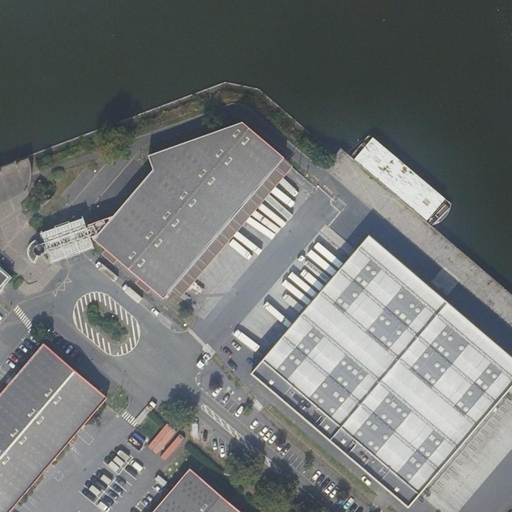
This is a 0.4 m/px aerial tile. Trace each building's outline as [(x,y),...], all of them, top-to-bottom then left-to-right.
[(83,222),(87,233),(89,233),(91,237),(162,298),(170,288),(283,157),(241,121),(146,154),(151,168),(111,214),(83,222)] [(283,157),(170,288),(174,292),(179,295),(292,164),(283,157)] [(92,248),(87,233),(83,222),(81,217),(40,231),(43,242),(47,251),(50,262),(92,248)] [(511,357),(368,235),(249,372),(406,506),(511,384),(511,357)] [(45,254),(47,251),(43,242),(42,241),(40,241),(37,242),(36,238),(32,240),(29,241),(26,244),(25,247),(24,250),(25,253),(27,256),(32,261),(37,255),(39,256),(42,255),(45,254)] [(41,343),(0,390),(0,511),(5,511),(104,396),(41,343)] [(462,465),(499,426),(494,421),(457,461),(462,465)] [(240,511),(187,466),(148,511),(240,511)]
